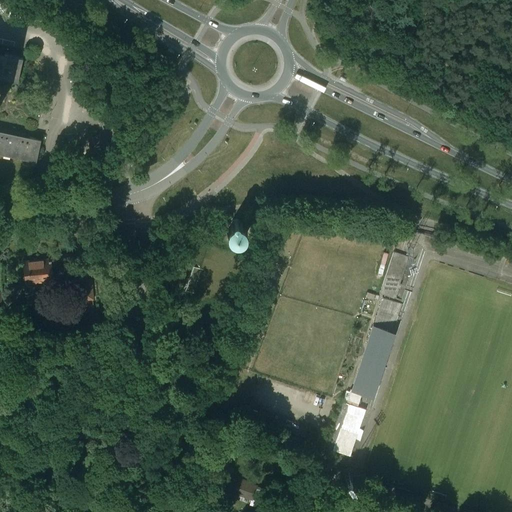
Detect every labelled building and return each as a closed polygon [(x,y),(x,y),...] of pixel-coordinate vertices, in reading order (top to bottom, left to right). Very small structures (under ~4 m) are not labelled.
[(0,153),(3,154),(4,151),(18,154),(17,157),(36,161),(41,139),(0,130),(0,78),(17,82),(23,57),(0,52),(0,153)] [(230,223),(232,226),(231,227),(230,228),(230,230),(230,231),(226,232),(226,233),(230,233),(231,235),(232,236),(233,237),(231,241),(233,241),(234,238),(237,238),(238,238),(240,237),(242,241),(243,240),(241,236),(242,235),(243,233),(243,232),(247,231),(247,230),(243,230),(242,229),(242,227),(240,226),(239,225),(241,222),(240,221),(240,220),(239,220),(238,219),(236,218),(235,218),(234,219),(233,219),(232,220),(231,221),(231,222),(230,223)] [(47,258),(48,259),(23,262),(24,275),(23,276),(23,279),(24,280),(25,283),(27,282),(27,285),(36,284),(36,281),(52,280),(51,271),(54,271),(53,264),(64,263),(70,262),(90,260),(88,250),(70,252),(70,253),(48,256),(48,258),(47,258)] [(394,298),(408,256),(393,251),(379,293),(394,298)] [(194,292),(202,268),(193,265),(186,289),(194,292)] [(91,278),(76,280),(78,300),(93,299),(91,278)] [(402,304),(400,303),(382,297),(351,390),(361,393),(371,396),(402,304)] [(298,394),(295,407),(308,411),(314,391),(293,385),(291,392),(298,394)] [(350,389),(345,402),(342,401),(326,447),(349,455),(365,409),(357,406),(361,393),(351,390),(350,389)] [(256,485),(254,485),(246,482),(246,481),(232,476),(227,491),(239,496),(239,495),(251,499),(256,485)] [(208,499),(217,502),(221,491),(212,488),(208,499)]
